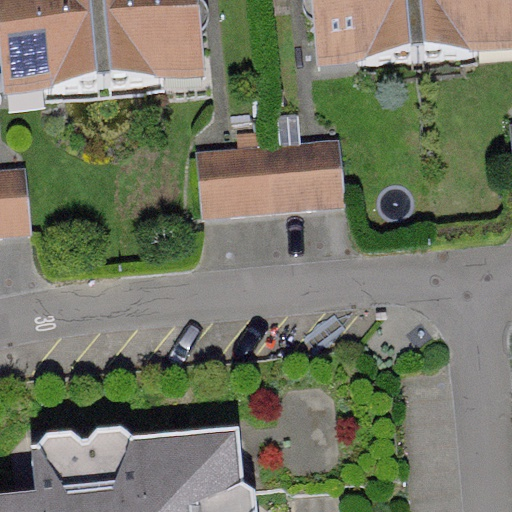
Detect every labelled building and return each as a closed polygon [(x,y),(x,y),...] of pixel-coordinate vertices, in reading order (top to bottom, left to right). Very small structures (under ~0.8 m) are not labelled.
[(98,0),(6,0),(16,111),(108,103),(98,0)] [(190,0),(98,0),(108,103),(199,95),(190,0)] [(418,0),(318,0),(325,81),(424,73),(418,0)] [(511,0),(418,0),(424,73),(511,65),(511,0)] [(203,150),(210,238),(345,228),(338,139),(203,150)] [(25,175),(0,176),(0,252),(30,251),(25,175)] [(283,511),(279,456),(20,475),(23,511),(283,511)]
